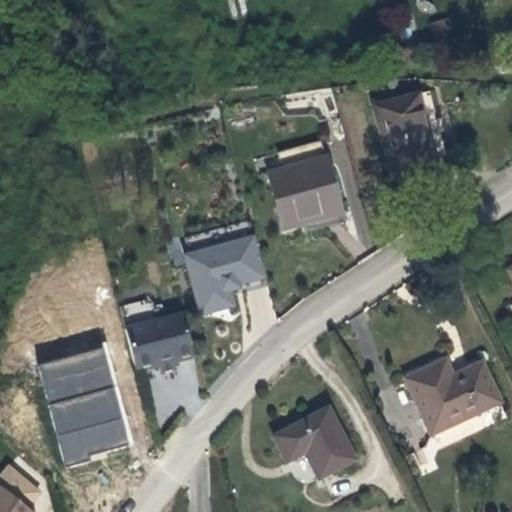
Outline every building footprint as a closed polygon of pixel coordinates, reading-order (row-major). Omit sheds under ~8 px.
[(425,158),(406,94),(364,106),(385,171),(407,164),(425,158)] [(333,208),(319,158),(264,172),(276,221),(307,214),(333,208)] [(167,229),(187,303),(223,295),(218,279),(228,277),(228,274),(235,272),(257,267),(240,210),(167,229)] [(260,275),(257,267),(235,272),(237,281),(243,279),(260,275)] [(169,303),(135,313),(111,320),(122,362),(146,355),(148,363),(163,358),(161,351),(169,349),(180,346),(169,303)] [(105,347),(37,364),(62,464),(130,448),(105,347)] [(441,387),(429,371),(394,393),(424,443),(487,403),(465,371),(441,387)] [(349,460),(325,409),(303,419),(271,434),(282,458),(300,449),(314,476),(349,460)] [(0,511),(32,511),(35,509),(1,480),(0,480),(0,511)]
